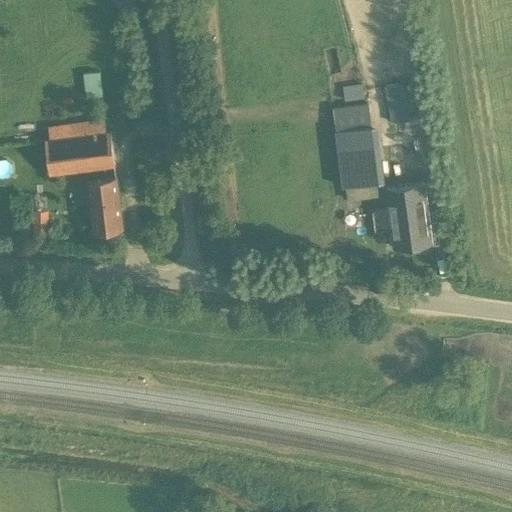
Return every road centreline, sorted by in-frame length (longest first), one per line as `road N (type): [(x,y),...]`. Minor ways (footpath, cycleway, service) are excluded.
road 1 (unclassified): [(511,313),(194,279)]
road 2 (unclassified): [(194,279),(163,0)]
road 3 (unclassified): [(194,279),(0,264)]
